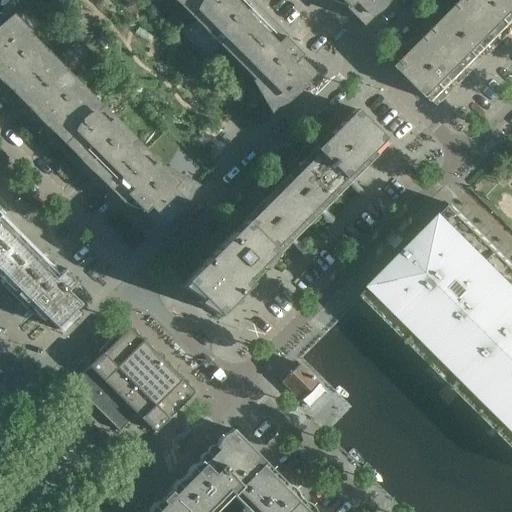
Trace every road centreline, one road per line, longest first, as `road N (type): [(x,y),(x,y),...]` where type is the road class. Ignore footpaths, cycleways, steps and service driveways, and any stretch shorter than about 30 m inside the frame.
road 1 (residential): [(240,385),(455,160)]
road 2 (residential): [(361,65),(139,280)]
road 3 (residential): [(139,280),(0,146)]
road 4 (residential): [(373,511),(240,385)]
road 5 (residential): [(118,511),(240,385)]
road 6 (residential): [(139,280),(30,386)]
road 7 (residential): [(240,385),(141,295),(139,280)]
road 8 (residential): [(455,160),(361,65)]
